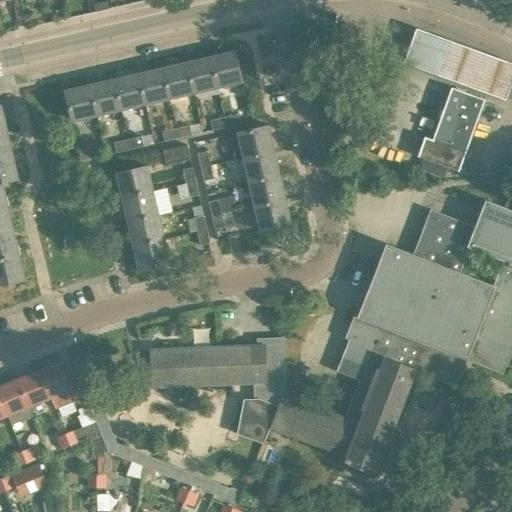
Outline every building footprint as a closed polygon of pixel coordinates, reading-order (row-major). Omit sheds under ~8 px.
[(511,54),(420,21),(414,38),(407,57),(509,95),(511,86),(511,54)] [(211,57),(218,88),(242,83),(235,52),(211,57)] [(211,57),(186,63),(194,94),(218,88),(211,57)] [(186,63),(162,69),(169,100),(194,94),(186,63)] [(162,69),(138,74),(145,105),(169,100),(162,69)] [(145,105),(138,74),(113,80),(120,111),(145,105)] [(113,80),(89,85),(96,117),(120,111),(113,80)] [(96,117),(89,85),(65,91),(72,122),(96,117)] [(444,179),(448,168),(458,172),(482,106),(484,101),(453,90),(453,89),(452,89),(433,141),(426,138),(418,158),(423,160),(420,170),(444,179)] [(238,115),(224,118),(227,128),(240,124),(238,115)] [(224,118),(211,121),(213,131),(227,128),(224,118)] [(190,126),(176,129),(178,139),(192,136),(190,126)] [(243,159),(275,152),(269,126),(238,133),(243,159)] [(176,129),(162,132),(164,142),(178,139),(176,129)] [(0,157),(12,155),(7,131),(0,132),(0,157)] [(141,137),(128,141),(130,150),(144,147),(141,137)] [(128,141),(114,144),(116,153),(130,150),(128,141)] [(191,160),(187,146),(163,151),(166,165),(191,160)] [(94,149),(79,152),(81,162),(96,158),(94,149)] [(208,152),(198,154),(201,168),(211,165),(208,152)] [(280,176),(275,152),(243,159),(249,183),(280,176)] [(12,155),(0,157),(0,184),(3,183),(3,184),(18,180),(12,155)] [(211,165),(201,168),(204,181),(214,179),(211,165)] [(122,199),(153,192),(148,167),(117,174),(122,199)] [(193,169),(183,171),(186,185),(196,182),(193,169)] [(286,199),(280,176),(249,183),(255,206),(286,199)] [(196,182),(186,185),(189,198),(199,196),(196,182)] [(0,184),(0,208),(8,207),(3,184),(3,183),(0,184)] [(153,192),(122,199),(128,224),(159,216),(153,192)] [(292,224),(286,199),(255,206),(260,231),(292,224)] [(503,375),(511,352),(511,210),(486,200),(475,227),(431,210),(423,230),(413,255),(409,253),(386,244),(373,277),(379,279),(364,318),(358,316),(349,340),(336,371),(359,380),(345,417),(285,394),(283,338),(257,339),(257,340),(257,345),(151,349),(153,387),(259,383),(260,399),(244,400),(237,433),(264,444),(271,427),(271,429),(346,457),(344,461),(376,474),(415,371),(457,387),(467,361),(503,375)] [(219,200),(209,202),(212,216),(222,213),(219,200)] [(8,207),(0,208),(0,233),(14,231),(8,207)] [(222,213),(212,216),(215,229),(225,227),(222,213)] [(159,216),(128,224),(133,247),(164,240),(159,216)] [(204,217),(194,219),(197,232),(207,230),(204,217)] [(207,230),(197,232),(200,246),(210,244),(207,230)] [(0,259),(19,255),(14,231),(0,233),(0,259)] [(170,264),(164,240),(133,247),(139,271),(170,264)] [(0,285),(25,280),(19,255),(0,259),(0,285)] [(316,299),(288,300),(289,324),(316,323),(316,299)] [(51,397),(55,408),(75,400),(60,364),(42,371),(52,397),(51,397)] [(52,397),(42,371),(19,380),(30,406),(51,397),(52,397)] [(19,380),(0,387),(0,396),(7,415),(30,406),(19,380)] [(83,427),(76,430),(81,442),(90,438),(101,434),(92,411),(89,405),(78,409),(81,415),(78,416),(83,427)] [(109,452),(143,466),(240,504),(245,493),(232,488),(231,490),(118,445),(103,406),(92,411),(101,434),(108,451),(109,452)] [(76,430),(66,434),(71,446),(81,442),(76,430)] [(462,433),(453,441),(459,448),(468,440),(462,433)] [(71,446),(66,434),(57,438),(62,450),(71,446)] [(101,434),(90,438),(97,456),(97,457),(106,457),(104,453),(108,451),(101,434)] [(32,447),(23,451),(27,462),(37,459),(32,447)] [(23,451),(13,455),(18,466),(27,462),(23,451)] [(34,468),(11,477),(15,486),(19,484),(21,488),(37,485),(37,487),(47,486),(44,466),(34,468)] [(88,474),(87,487),(96,487),(96,474),(88,474)] [(105,475),(96,474),(96,487),(105,487),(105,475)] [(10,475),(1,479),(6,491),(15,487),(15,486),(11,477),(10,475)] [(180,487),(176,499),(185,502),(189,491),(180,487)] [(284,511),(292,492),(282,488),(272,511),(284,511)] [(189,491),(185,502),(194,506),(198,494),(189,491)]
